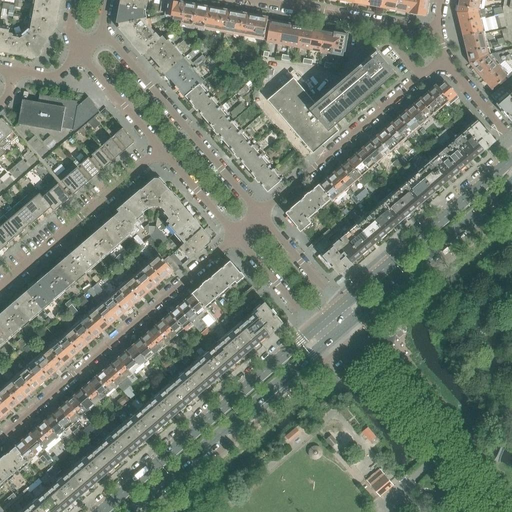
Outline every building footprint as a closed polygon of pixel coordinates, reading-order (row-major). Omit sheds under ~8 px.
[(56,22),(60,0),(35,0),(32,18),(56,22)] [(147,6),(148,0),(121,0),(119,14),(117,22),(119,22),(120,25),(145,20),(144,13),(145,6),(147,6)] [(181,21),(184,3),(168,0),(162,0),(162,5),(152,3),(151,11),(166,14),(166,15),(174,16),(174,20),(181,21)] [(368,0),(368,5),(375,7),(375,6),(381,7),(382,7),(383,7),(389,8),(389,9),(396,10),(397,0),(368,0)] [(397,0),(396,10),(403,12),(403,11),(409,12),(410,12),(411,12),(423,14),(426,13),(427,7),(427,4),(428,0),(397,0)] [(459,0),(459,6),(478,9),(480,1),(486,2),(486,0),(459,0)] [(192,29),(193,27),(197,5),(184,3),(181,21),(180,25),(187,26),(186,28),(192,29)] [(205,28),(208,7),(197,5),(193,27),(199,28),(199,30),(205,31),(205,28)] [(495,29),(492,17),(483,19),(483,18),(479,19),(479,16),(477,16),(478,9),(459,6),(457,13),(464,39),(483,34),(483,32),(495,29)] [(225,31),(228,11),(226,11),(226,10),(221,9),(221,10),(217,9),(218,9),(208,7),(205,28),(225,31)] [(244,34),(248,15),(245,14),(241,13),(240,13),(237,13),(237,12),(231,11),(231,12),(228,11),(225,31),(223,40),(226,41),(227,37),(234,38),(235,33),(244,34)] [(265,37),(267,21),(268,18),(265,18),(265,17),(260,17),(257,17),(257,16),(251,15),(250,15),(248,15),(244,34),(264,38),(265,37)] [(37,56),(54,29),(56,23),(56,22),(32,18),(30,31),(27,35),(24,37),(35,56),(37,56)] [(154,35),(148,28),(147,26),(145,20),(120,25),(121,27),(119,28),(142,55),(147,50),(163,36),(160,38),(156,33),(154,35)] [(277,44),(281,22),(278,22),(278,21),(272,20),(272,21),(270,20),(270,21),(267,21),(265,37),(268,37),(267,42),(277,44)] [(288,46),(292,24),(291,24),(291,23),(286,22),(286,23),(281,22),(277,44),(288,46)] [(299,48),(303,26),(299,26),(299,25),(294,24),(294,25),(292,24),(288,46),(299,48)] [(310,50),(314,28),(312,28),(312,27),(307,26),(307,27),(303,26),(299,48),(310,50)] [(320,52),(324,30),(320,29),(321,29),(315,28),(314,28),(310,50),(320,52)] [(35,56),(24,37),(18,39),(18,38),(11,37),(12,35),(7,34),(7,31),(0,29),(0,50),(35,57),(35,56)] [(331,53),(335,32),(333,32),(333,31),(328,30),(328,31),(324,30),(320,52),(331,53)] [(345,51),(348,35),(342,34),(342,33),(342,32),(336,31),(336,32),(335,32),(331,53),(342,56),(343,51),(345,51)] [(474,68),(489,56),(489,55),(487,52),(488,51),(487,48),(491,47),(491,44),(490,42),(486,44),(483,34),(464,39),(470,63),(474,68)] [(184,58),(174,46),(169,40),(167,41),(163,36),(147,50),(166,73),(184,58)] [(189,45),(185,40),(180,44),(184,49),(189,45)] [(339,131),(335,126),(396,73),(377,51),(315,103),(299,84),(294,88),(289,82),(267,100),(313,153),(339,131)] [(506,75),(498,66),(498,65),(506,62),(502,57),(499,59),(494,53),(489,55),(489,56),(474,68),(491,88),(506,75)] [(196,67),(205,59),(203,55),(193,63),(196,67)] [(204,81),(194,69),(184,58),(166,73),(186,96),(204,81)] [(511,84),(510,83),(511,80),(511,72),(507,77),(506,75),(491,88),(492,89),(488,92),(490,94),(510,77),(511,78),(491,96),(511,120),(511,84)] [(220,108),(200,84),(204,81),(186,96),(185,96),(206,120),(220,108)] [(458,97),(447,84),(443,84),(438,88),(451,104),(458,97)] [(455,108),(451,104),(438,88),(436,86),(434,88),(432,88),(430,90),(430,91),(427,94),(425,94),(423,96),(423,97),(421,99),(434,113),(446,103),(452,111),(455,108)] [(81,125),(98,111),(97,110),(96,111),(92,107),(94,105),(88,98),(80,105),(77,104),(77,101),(39,95),(38,103),(23,100),(19,124),(61,131),(62,128),(74,130),(81,125)] [(434,113),(421,99),(420,100),(418,100),(416,102),(416,104),(412,107),(411,106),(409,108),(409,110),(407,111),(419,126),(434,113)] [(241,131),(220,108),(206,120),(226,144),(241,131)] [(109,113),(106,109),(101,113),(105,117),(109,113)] [(419,126),(407,111),(405,113),(404,113),(401,114),(401,116),(398,119),(396,119),(394,121),(394,122),(392,124),(405,138),(419,126)] [(100,125),(94,118),(89,122),(95,129),(100,125)] [(18,136),(12,130),(3,119),(0,121),(0,131),(10,143),(18,136)] [(469,128),(466,125),(463,120),(461,122),(462,124),(467,130),(469,128)] [(496,141),(478,120),(469,128),(467,130),(467,131),(485,151),(490,147),(490,146),(496,141)] [(405,138),(392,124),(391,125),(389,125),(387,127),(387,128),(383,131),(382,131),(380,133),(380,134),(378,136),(391,150),(405,138)] [(88,133),(83,127),(78,131),(83,137),(88,133)] [(135,142),(123,128),(115,135),(116,137),(113,139),(124,152),(131,145),(130,144),(133,142),(133,143),(135,142)] [(10,143),(0,131),(0,147),(2,150),(10,143)] [(261,156),(241,131),(226,144),(247,168),(261,156)] [(485,151),(467,131),(444,152),(459,170),(460,169),(462,170),(465,168),(464,165),(479,153),(481,154),(485,151)] [(31,146),(38,140),(35,136),(28,142),(31,146)] [(47,146),(53,140),(50,136),(44,142),(47,146)] [(391,150),(378,136),(376,137),(375,137),(373,139),(372,141),(369,144),(368,143),(365,145),(365,147),(364,148),(376,163),(391,150)] [(432,141),(428,136),(423,140),(427,145),(432,141)] [(76,144),(71,138),(66,142),(71,148),(76,144)] [(124,152),(113,139),(112,138),(103,145),(105,147),(102,149),(112,161),(120,155),(119,154),(121,152),(122,153),(124,152)] [(34,150),(41,144),(38,140),(31,146),(34,150)] [(50,149),(57,144),(53,140),(47,146),(50,149)] [(37,154),(44,148),(41,144),(34,150),(37,154)] [(41,157),(47,151),(44,148),(37,154),(41,157)] [(112,161),(102,149),(100,148),(92,155),(93,156),(90,159),(101,171),(108,165),(107,164),(110,162),(110,163),(112,161)] [(376,163),(364,148),(362,150),(360,150),(358,151),(358,153),(355,156),(353,156),(351,158),(351,159),(349,161),(362,175),(376,163)] [(27,162),(34,156),(31,152),(24,158),(27,162)] [(459,170),(444,152),(419,173),(435,191),(435,190),(437,191),(440,189),(440,186),(454,174),(456,175),(459,173),(459,170)] [(31,166),(37,160),(34,156),(27,162),(31,166)] [(278,175),(261,156),(247,168),(263,187),(278,175)] [(101,171),(90,159),(89,157),(80,165),(82,166),(79,169),(89,181),(97,174),(96,174),(98,172),(99,173),(101,171)] [(19,169),(26,163),(23,160),(16,166),(19,169)] [(362,175),(349,161),(347,162),(346,162),(344,164),(344,165),(342,167),(340,168),(339,168),(337,170),(336,172),(335,173),(347,188),(357,179),(364,186),(368,183),(362,175)] [(89,181),(79,169),(73,162),(65,169),(81,188),(85,184),(85,183),(87,181),(88,182),(89,181)] [(22,173),(29,167),(26,163),(19,169),(22,173)] [(12,175),(19,169),(16,166),(9,172),(12,175)] [(15,179),(22,173),(19,169),(12,175),(15,179)] [(81,188),(65,169),(57,176),(73,195),(75,193),(74,193),(76,191),(77,191),(81,188)] [(388,185),(400,175),(397,172),(385,182),(388,185)] [(3,183),(10,177),(7,173),(0,179),(3,183)] [(347,188),(335,173),(333,174),(331,174),(329,176),(329,178),(326,181),(324,181),(322,182),(322,184),(320,186),(331,199),(331,198),(332,200),(347,188)] [(388,178),(384,173),(379,177),(383,182),(388,178)] [(435,191),(419,173),(395,194),(410,212),(411,211),(413,212),(416,210),(416,207),(429,195),(432,196),(435,194),(434,191),(435,191)] [(268,192),(282,180),(278,175),(263,187),(268,192)] [(6,187),(14,181),(10,177),(3,183),(6,187)] [(70,197),(54,179),(46,186),(62,204),(66,201),(66,200),(68,198),(69,199),(70,197)] [(162,197),(170,191),(165,185),(164,186),(159,179),(155,179),(150,183),(149,183),(123,205),(136,219),(143,213),(142,212),(145,209),(149,207),(160,206),(162,197)] [(374,190),(369,183),(366,186),(371,193),(374,190)] [(331,199),(320,186),(319,184),(308,194),(319,208),(321,207),(322,209),(323,207),(322,206),(331,199)] [(62,204),(46,186),(39,192),(54,210),(57,207),(58,208),(62,204)] [(54,210),(39,192),(36,188),(28,195),(43,213),(46,210),(47,211),(51,208),(53,210),(54,210)] [(360,203),(350,190),(347,193),(351,197),(350,197),(357,206),(360,203)] [(193,218),(170,191),(162,197),(160,206),(162,208),(166,212),(165,213),(170,218),(167,220),(170,224),(169,225),(176,233),(193,218)] [(365,197),(361,193),(356,197),(360,201),(365,197)] [(379,201),(372,193),(369,195),(376,204),(379,201)] [(319,208),(308,194),(296,204),(308,218),(316,211),(318,212),(319,211),(318,209),(319,208)] [(410,215),(410,212),(395,194),(370,215),(386,233),(386,232),(388,233),(391,231),(391,228),(405,216),(407,217),(410,215)] [(43,213),(28,195),(20,202),(36,220),(40,217),(39,216),(43,213)] [(36,220),(20,202),(12,209),(27,226),(31,223),(32,224),(36,220)] [(308,218),(296,204),(286,213),(301,231),(311,223),(307,218),(308,218)] [(138,221),(136,219),(123,205),(118,210),(120,212),(109,222),(107,222),(105,224),(104,226),(119,244),(134,231),(133,229),(136,227),(134,225),(138,221)] [(27,226),(12,209),(4,215),(20,234),(25,230),(24,229),(27,226)] [(353,219),(356,217),(351,211),(349,212),(346,215),(354,224),(356,222),(353,219)] [(20,234),(4,215),(0,219),(0,225),(12,240),(15,237),(16,237),(20,234)] [(386,233),(370,215),(346,236),(361,254),(362,253),(364,254),(367,252),(366,249),(380,238),(383,238),(386,236),(385,233),(386,233)] [(204,231),(204,230),(193,218),(176,233),(185,244),(181,247),(190,259),(204,246),(209,242),(209,238),(204,231)] [(346,229),(342,225),(344,223),(341,220),(336,225),(343,232),(346,229)] [(328,240),(338,231),(341,234),(343,232),(336,225),(336,224),(312,244),(314,245),(335,227),(336,228),(326,237),(328,240)] [(12,240),(0,225),(0,241),(5,247),(9,244),(8,243),(12,240)] [(119,244),(104,226),(103,226),(102,226),(99,229),(99,230),(87,241),(85,240),(83,243),(82,244),(82,245),(97,262),(119,244)] [(143,243),(136,236),(133,238),(135,240),(140,246),(143,243)] [(160,246),(152,236),(147,240),(155,250),(160,246)] [(361,254),(346,236),(334,245),(334,244),(333,245),(328,240),(326,237),(315,246),(322,255),(333,268),(340,275),(348,268),(353,264),(351,262),(356,259),(358,259),(361,257),(361,254)] [(97,262),(82,245),(80,245),(77,247),(77,249),(65,259),(63,259),(61,262),(61,263),(60,264),(75,281),(97,262)] [(172,270),(165,260),(160,254),(149,263),(163,279),(164,277),(166,277),(168,275),(168,274),(172,270)] [(179,268),(169,257),(165,260),(172,270),(174,272),(179,268)] [(244,277),(230,261),(217,272),(230,286),(235,281),(237,283),(244,277)] [(163,279),(149,263),(134,276),(147,292),(149,290),(151,290),(153,288),(153,287),(157,284),(158,283),(160,282),(161,280),(163,279)] [(75,281),(60,264),(58,264),(55,266),(55,268),(48,274),(43,278),(42,278),(39,280),(39,282),(38,283),(53,300),(75,281)] [(205,308),(230,286),(217,272),(192,293),(193,294),(205,308)] [(147,292),(134,276),(119,289),(132,305),(134,303),(135,303),(137,301),(138,300),(142,297),(143,296),(145,295),(145,293),(147,292)] [(53,300),(38,283),(36,283),(33,285),(33,287),(21,297),(20,297),(17,299),(17,301),(16,301),(31,319),(53,300)] [(253,294),(256,292),(252,287),(242,296),(246,301),(246,300),(250,297),(253,294)] [(98,296),(92,288),(88,291),(94,299),(95,298),(99,303),(102,300),(98,296)] [(132,305),(119,289),(104,302),(117,318),(119,316),(120,316),(122,314),(123,313),(126,310),(128,309),(130,308),(130,306),(132,305)] [(204,309),(205,308),(193,294),(191,296),(190,296),(188,298),(188,299),(183,303),(182,302),(180,304),(180,305),(178,307),(191,322),(205,310),(204,309)] [(88,303),(83,296),(77,302),(82,308),(88,303)] [(68,308),(74,302),(71,299),(65,304),(68,308)] [(31,319),(16,301),(16,302),(14,302),(11,304),(11,306),(0,315),(0,326),(9,337),(31,319)] [(117,318),(104,302),(88,315),(102,331),(104,329),(105,329),(107,327),(107,326),(111,323),(113,322),(115,321),(115,319),(117,318)] [(283,323),(265,302),(254,311),(255,313),(244,323),(259,341),(260,341),(262,342),(265,339),(264,337),(269,333),(270,335),(275,331),(275,330),(283,323)] [(191,322),(178,307),(176,309),(175,308),(173,310),(173,311),(169,315),(168,315),(165,317),(166,318),(163,320),(176,335),(191,322)] [(56,319),(50,312),(47,315),(53,321),(56,319)] [(102,331),(88,315),(73,328),(86,344),(88,342),(90,342),(92,340),(92,339),(96,336),(97,336),(99,334),(100,332),(102,331)] [(226,324),(227,323),(224,319),(219,324),(222,328),(226,324)] [(176,335),(163,320),(161,322),(160,321),(158,323),(158,324),(154,328),(153,327),(151,329),(151,331),(149,332),(162,348),(176,335)] [(394,339),(394,336),(395,334),(400,330),(400,329),(394,322),(391,325),(389,325),(386,325),(384,326),(382,328),(381,329),(381,334),(381,339),(383,343),(385,348),(387,351),(390,347),(392,343),(394,339)] [(259,341),(244,323),(219,344),(235,363),(235,362),(238,363),(241,360),(240,358),(248,351),(254,346),(256,347),(259,344),(259,342),(259,341)] [(231,329),(226,324),(222,328),(227,333),(231,329)] [(0,345),(9,337),(0,326),(0,345)] [(86,344),(73,328),(58,341),(71,357),(73,355),(75,355),(77,353),(77,352),(81,349),(82,348),(84,347),(85,345),(86,344)] [(31,340),(37,335),(33,330),(27,335),(31,340)] [(147,360),(162,348),(149,332),(147,334),(146,334),(143,336),(143,337),(139,341),(138,340),(136,342),(136,343),(134,345),(147,360)] [(185,346),(178,337),(174,341),(181,349),(185,346)] [(201,347),(207,342),(203,337),(197,343),(201,347)] [(189,349),(194,344),(191,340),(186,345),(189,349)] [(71,357),(58,341),(43,355),(56,370),(58,368),(59,368),(61,366),(62,365),(66,362),(67,361),(69,360),(69,358),(71,357)] [(31,342),(23,348),(29,354),(36,348),(31,342)] [(43,350),(37,342),(34,345),(41,352),(43,350)] [(235,363),(219,344),(195,365),(211,383),(213,383),(216,381),(216,379),(221,374),(230,367),(232,368),(235,365),(234,363),(235,363)] [(147,360),(134,345),(132,347),(131,346),(128,348),(129,349),(124,353),(123,353),(121,355),(121,356),(119,358),(132,373),(147,360)] [(56,370),(43,355),(28,368),(41,383),(43,381),(44,381),(46,379),(47,378),(50,375),(52,375),(54,373),(54,372),(56,370)] [(132,373),(119,358),(117,360),(116,359),(114,361),(114,362),(110,366),(109,365),(106,367),(107,368),(104,370),(118,386),(132,373)] [(172,364),(168,358),(162,363),(166,368),(172,364)] [(182,366),(177,360),(173,364),(178,370),(182,366)] [(171,375),(177,369),(173,364),(167,370),(171,375)] [(13,376),(5,365),(2,368),(10,378),(13,376)] [(211,383),(195,365),(171,386),(186,404),(187,404),(189,404),(192,402),(191,400),(198,394),(205,388),(207,388),(210,386),(210,384),(211,383)] [(10,378),(2,368),(0,369),(0,372),(3,377),(4,376),(8,380),(10,378)] [(41,383),(28,368),(12,381),(26,396),(28,394),(29,394),(31,392),(31,391),(35,388),(37,388),(39,386),(39,385),(41,383)] [(118,386),(104,370),(102,372),(101,372),(99,374),(99,375),(95,379),(94,378),(92,380),(92,381),(90,383),(103,398),(118,386)] [(157,376),(153,371),(147,376),(151,381),(157,376)] [(334,373),(326,381),(331,388),(340,380),(334,373)] [(152,388),(157,384),(154,380),(149,385),(152,388)] [(26,396),(12,381),(0,391),(0,396),(11,409),(12,407),(14,407),(16,405),(16,404),(20,401),(21,401),(23,399),(24,398),(26,396)] [(103,398),(90,383),(88,385),(87,384),(84,386),(84,387),(80,391),(79,391),(77,393),(77,394),(75,396),(88,411),(103,398)] [(186,404),(171,386),(146,407),(162,425),(162,424),(165,425),(168,423),(167,420),(175,413),(181,409),(183,409),(186,407),(186,405),(186,404)] [(121,407),(129,400),(124,395),(116,401),(121,407)] [(11,409),(0,396),(0,418),(1,419),(1,417),(5,414),(6,414),(8,412),(9,411),(11,409)] [(88,411),(75,396),(73,398),(72,397),(69,399),(70,400),(65,404),(64,403),(62,405),(62,406),(60,408),(74,424),(88,411)] [(162,425),(146,407),(122,428),(137,446),(138,445),(140,446),(143,444),(143,441),(156,430),(159,430),(162,428),(161,425),(162,425)] [(74,424),(60,408),(58,410),(57,410),(55,412),(55,413),(51,416),(50,416),(47,418),(48,419),(45,421),(58,437),(74,424)] [(100,425),(89,412),(85,416),(96,429),(100,425)] [(58,437),(45,421),(43,423),(42,422),(40,424),(40,425),(36,429),(35,429),(33,431),(33,432),(31,434),(44,449),(58,437)] [(109,433),(102,425),(100,427),(103,431),(107,435),(109,433)] [(98,436),(103,431),(100,427),(94,432),(98,436)] [(137,449),(137,446),(122,428),(98,449),(113,467),(113,466),(116,467),(119,465),(118,462),(132,450),(134,451),(137,449)] [(289,440),(298,431),(296,428),(286,436),(289,440)] [(86,438),(78,429),(74,432),(82,441),(86,438)] [(375,441),(368,432),(363,436),(370,445),(375,441)] [(44,449),(31,434),(28,435),(27,435),(25,437),(25,438),(21,442),(20,441),(18,443),(18,444),(16,446),(28,461),(35,455),(36,456),(44,449)] [(336,443),(330,436),(327,439),(333,446),(336,443)] [(85,454),(78,445),(75,447),(83,456),(85,454)] [(308,455),(309,457),(311,459),(314,459),(316,459),(318,458),(320,456),(321,454),(321,452),(321,450),(320,448),(318,446),(316,445),(314,445),(312,446),(310,447),(308,449),(307,451),(307,453),(308,455)] [(28,461),(16,446),(0,459),(0,479),(3,482),(28,461)] [(83,456),(75,447),(73,449),(80,458),(83,456)] [(113,467),(98,449),(73,470),(89,488),(89,487),(91,488),(94,485),(94,483),(108,471),(110,472),(113,470),(112,467),(113,467)] [(52,459),(47,453),(43,456),(48,462),(52,459)] [(393,485),(380,469),(366,480),(380,497),(393,485)] [(89,488),(73,470),(49,491),(64,509),(65,508),(67,509),(70,506),(70,504),(83,492),(86,493),(88,491),(88,488),(89,488)] [(40,476),(37,472),(32,476),(36,480),(40,476)] [(64,509),(49,491),(25,511),(63,511),(64,511),(64,509)] [(222,506),(232,498),(226,491),(217,499),(222,506)] [(16,497),(17,497),(13,493),(4,501),(8,505),(10,503),(13,500),(16,497)]
